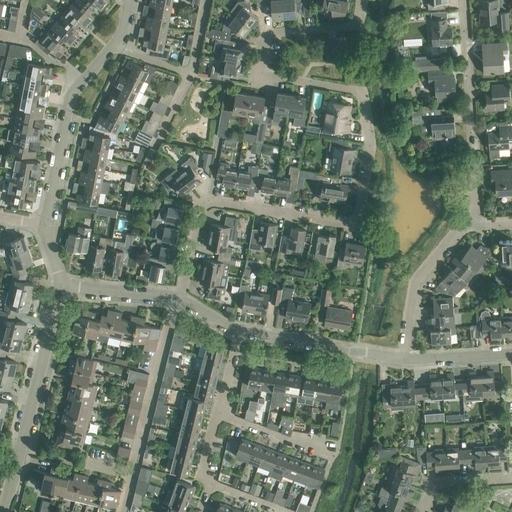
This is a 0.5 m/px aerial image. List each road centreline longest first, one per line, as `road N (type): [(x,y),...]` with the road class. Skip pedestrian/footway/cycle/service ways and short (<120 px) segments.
road 1 (residential): [(177,298),(200,204),(356,220),(369,144),(359,91),(258,69),(272,32),(355,23),(360,0)]
road 2 (residential): [(44,225),(69,104),(121,36),(129,0)]
road 3 (residential): [(477,225),(462,0)]
road 4 (residential): [(402,359),(415,280),(461,226),(477,225)]
road 5 (residential): [(402,359),(239,332)]
road 6 (residential): [(22,445),(61,285)]
road 7 (residential): [(338,454),(216,414)]
